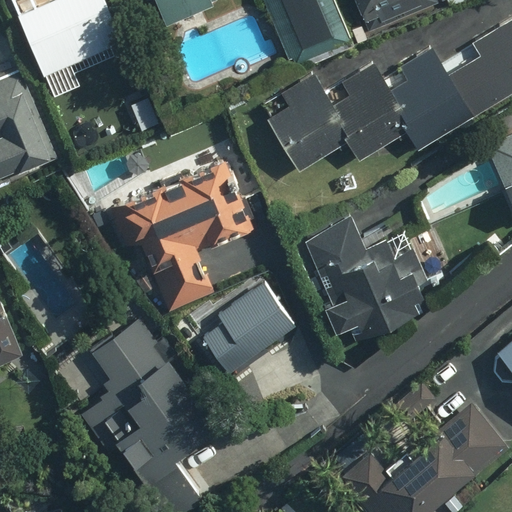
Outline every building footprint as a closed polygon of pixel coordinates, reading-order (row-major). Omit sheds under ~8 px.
[(120,35),(103,0),(22,0),(7,7),(38,73),(120,35)] [(349,35),(333,0),(265,0),(292,60),(349,35)] [(356,0),(369,30),(437,0),(356,0)] [(511,14),(472,39),(479,51),(450,70),(477,114),(511,92),(511,14)] [(408,78),(393,87),(427,141),(472,113),(429,46),(400,65),(408,78)] [(341,80),(349,93),(333,103),(364,153),(411,125),(372,61),(341,80)] [(0,175),(55,154),(20,67),(0,74),(0,175)] [(289,104),(267,116),(297,166),(348,137),(311,74),(281,91),(289,104)] [(511,132),(487,143),(511,201),(511,132)] [(212,286),(196,246),(251,224),(224,158),(113,202),(141,269),(151,265),(167,304),(212,286)] [(305,238),(331,299),(321,303),(333,330),(350,322),(356,337),(426,306),(418,286),(428,282),(406,230),(365,247),(352,218),(305,238)] [(293,324),(260,279),(199,323),(232,368),(293,324)] [(0,363),(22,356),(0,295),(0,363)] [(77,415),(107,454),(116,447),(142,481),(217,423),(170,361),(178,355),(145,313),(69,372),(88,397),(95,391),(100,397),(77,415)] [(511,334),(495,349),(511,368),(511,334)] [(421,511),(506,442),(471,400),(385,472),(368,451),(339,476),(364,505),(369,511),(421,511)] [(184,469),(159,490),(176,511),(181,511),(204,494),(184,469)] [(66,511),(61,499),(31,511),(66,511)]
